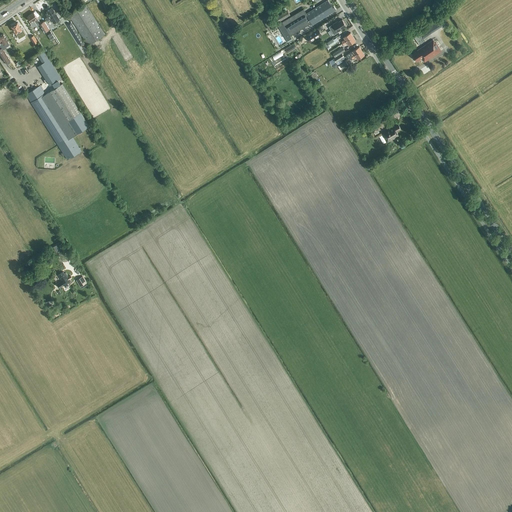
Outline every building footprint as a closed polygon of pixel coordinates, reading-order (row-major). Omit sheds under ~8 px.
[(304,9),(282,22),(290,36),(311,23),(313,25),(335,11),(336,10),(334,6),(332,7),(328,1),(307,14),(304,9)] [(105,35),(86,5),(69,16),(88,46),(105,35)] [(54,23),(59,20),(52,8),(48,11),(48,12),(43,15),(46,20),(50,18),(54,23)] [(279,23),(290,15),(287,11),(276,18),(279,23)] [(44,21),(41,23),(37,18),(38,18),(34,12),(28,16),(32,22),(30,23),(33,27),(37,25),(38,27),(40,26),(45,32),(49,29),(44,21)] [(338,31),(346,26),(342,20),(339,22),(338,21),(333,24),(329,27),(334,35),(338,32),(338,31)] [(437,21),(419,33),(423,38),(441,27),(437,21)] [(20,38),(23,37),(26,35),(21,27),(18,23),(16,24),(16,23),(12,26),(20,38)] [(322,35),(319,29),(307,37),(311,42),(322,35)] [(343,43),(353,37),(351,33),(344,37),(345,39),(342,41),(343,43)] [(0,48),(3,47),(4,48),(6,47),(9,45),(9,44),(8,42),(3,34),(0,36),(0,48)] [(353,37),(343,43),(344,45),(347,43),(349,45),(356,41),(353,37)] [(333,39),(324,44),(327,48),(329,47),(336,43),(333,40),(333,39)] [(425,62),(441,51),(436,43),(435,43),(433,40),(417,50),(417,51),(412,55),(417,62),(422,58),(425,62)] [(298,41),(291,46),(293,49),(300,44),(298,41)] [(4,48),(3,47),(0,48),(0,53),(6,63),(7,65),(11,62),(10,60),(3,49),(4,48)] [(332,54),(335,58),(345,51),(343,47),(332,54)] [(353,51),(346,55),(349,59),(351,57),(362,51),(359,47),(352,51),(353,51)] [(351,57),(349,59),(350,60),(350,61),(353,59),(356,57),(357,59),(364,55),(362,51),(351,57)] [(334,59),(336,62),(344,57),(342,54),(334,59)] [(48,60),(38,66),(50,86),(60,79),(48,60)] [(343,69),(348,65),(346,61),(340,64),(343,69)] [(318,78),(314,71),(310,74),(313,79),(314,81),(318,78)] [(63,84),(49,92),(68,122),(81,113),(63,84)] [(67,159),(81,151),(40,86),(26,95),(67,159)] [(380,130),(385,128),(383,122),(377,125),(380,130)] [(396,132),(401,129),(398,125),(394,127),(393,127),(382,133),(387,142),(399,136),(396,132)] [(376,126),(371,128),(374,134),(379,131),(376,126)] [(62,281),(57,284),(59,288),(64,285),(65,287),(66,287),(68,286),(68,285),(67,284),(71,281),(66,273),(65,274),(64,272),(58,275),(62,281)]
